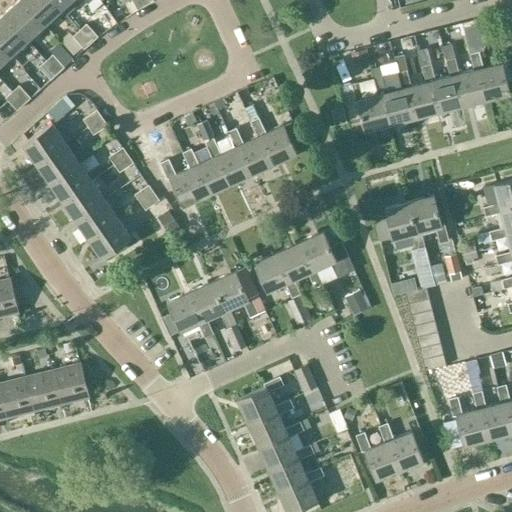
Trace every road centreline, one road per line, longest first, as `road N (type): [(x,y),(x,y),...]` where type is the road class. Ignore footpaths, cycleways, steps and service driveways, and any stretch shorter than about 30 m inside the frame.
road 1 (residential): [(79,66),(126,130),(248,74),(214,0)]
road 2 (residential): [(171,407),(50,271),(0,194)]
road 3 (residential): [(171,407),(190,388),(310,335),(342,406)]
road 4 (residential): [(243,511),(218,461),(171,407)]
